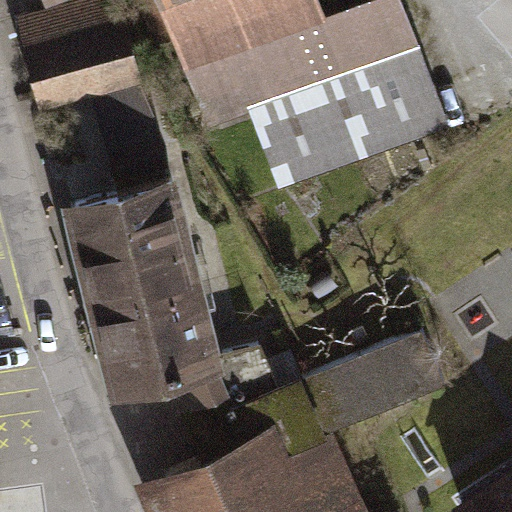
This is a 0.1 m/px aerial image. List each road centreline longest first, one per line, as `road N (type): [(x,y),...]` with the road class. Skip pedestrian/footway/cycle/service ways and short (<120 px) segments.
road 1 (residential): [(119,511),(62,359),(0,132)]
road 2 (unknown): [(62,359),(237,319)]
